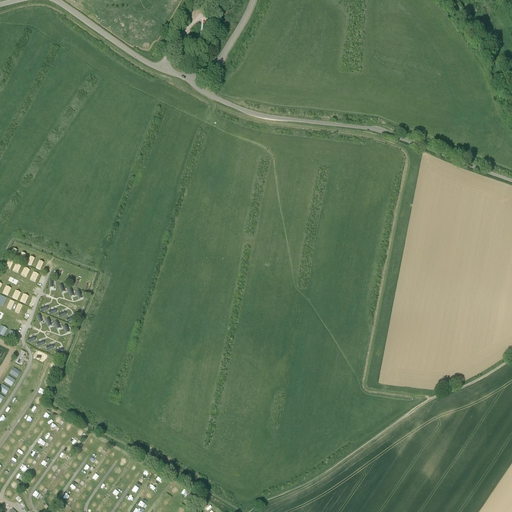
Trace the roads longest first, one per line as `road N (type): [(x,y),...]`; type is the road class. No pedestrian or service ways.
road 1 (unclassified): [(511,180),(371,128),(249,112),(190,77)]
road 2 (unclassified): [(190,77),(149,64),(55,0)]
